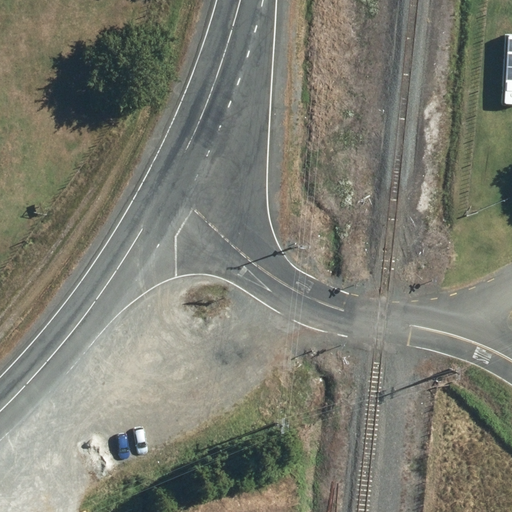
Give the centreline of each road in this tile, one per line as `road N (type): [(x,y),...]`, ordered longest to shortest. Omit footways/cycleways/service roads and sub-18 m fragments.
road 1 (residential): [(177,202),(308,301),(511,357)]
road 2 (tertiary): [(177,202),(0,415)]
road 3 (tertiary): [(256,0),(177,202)]
